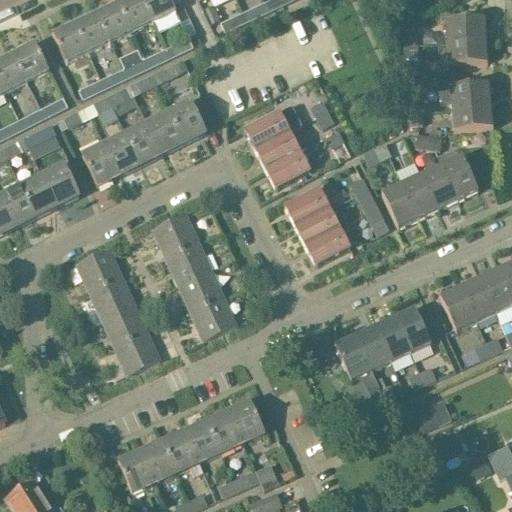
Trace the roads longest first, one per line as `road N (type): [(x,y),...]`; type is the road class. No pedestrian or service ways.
road 1 (residential): [(46,440),(35,413),(31,261),(224,167),(303,325)]
road 2 (residential): [(46,440),(303,325)]
road 3 (residential): [(303,325),(511,230)]
